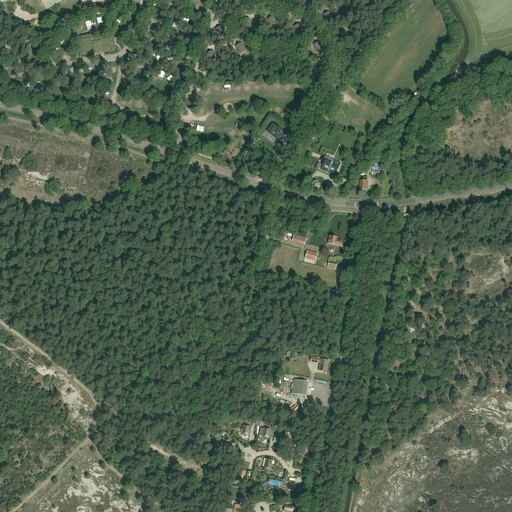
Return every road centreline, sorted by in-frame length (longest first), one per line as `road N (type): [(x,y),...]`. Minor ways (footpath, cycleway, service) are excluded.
road 1 (tertiary): [(365,205),(293,195),(0,105)]
road 2 (unclassified): [(308,511),(365,205)]
road 3 (track): [(397,0),(258,193)]
road 4 (track): [(100,426),(88,392),(0,320)]
road 5 (tertiary): [(365,205),(511,186)]
